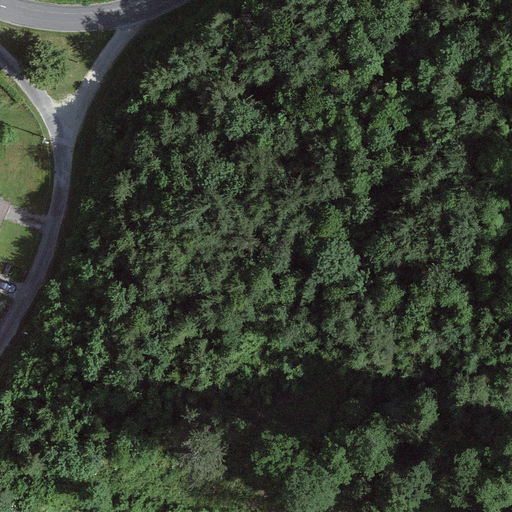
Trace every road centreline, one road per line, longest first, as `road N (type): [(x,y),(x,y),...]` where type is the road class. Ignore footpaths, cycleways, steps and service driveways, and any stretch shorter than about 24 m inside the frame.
road 1 (residential): [(0,342),(50,234),(62,148),(49,112),(0,56)]
road 2 (tertiary): [(0,5),(77,19),(162,0)]
